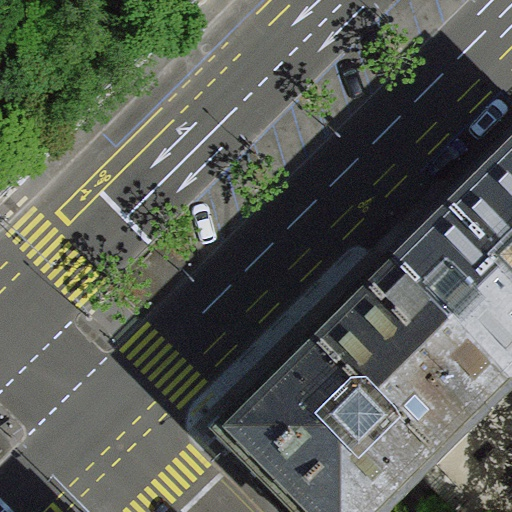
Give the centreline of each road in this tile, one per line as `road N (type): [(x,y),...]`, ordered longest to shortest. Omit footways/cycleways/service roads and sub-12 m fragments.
road 1 (secondary): [(93,429),(511,28)]
road 2 (secondary): [(327,0),(0,317)]
road 3 (tertiary): [(0,333),(93,429)]
